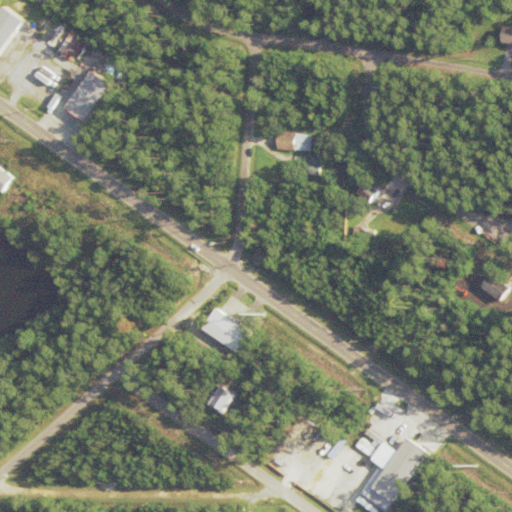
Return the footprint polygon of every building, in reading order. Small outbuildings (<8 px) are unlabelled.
[(51,9),(54,3),(64,10),(60,16),(51,9)] [(0,17),(7,8),(27,22),(0,58),(0,17)] [(41,37),(51,24),(39,15),(29,29),(41,37)] [(500,44),(511,44),(511,28),(501,28),(500,44)] [(70,62),(84,43),(72,33),(57,51),(70,62)] [(122,78),(127,71),(131,73),(125,81),(122,78)] [(70,109),(95,72),(115,86),(90,123),(70,109)] [(298,114),(300,101),(286,99),(287,90),(301,92),(304,72),(319,74),(314,117),(298,114)] [(327,116),(336,115),(336,124),(327,124),(327,116)] [(298,151),(298,152),(280,151),(281,145),(277,145),(277,138),(281,139),(281,132),(299,134),(299,135),(314,136),(313,152),(298,151)] [(309,175),(313,157),(325,160),(322,177),(309,175)] [(0,190),(0,167),(16,179),(5,194),(0,190)] [(361,195),(371,183),(383,193),(373,205),(361,195)] [(271,193),(272,185),(282,186),(282,194),(271,193)] [(3,203),(6,198),(20,207),(18,211),(3,203)] [(353,210),(356,202),(368,207),(364,215),(353,210)] [(362,238),(361,241),(354,239),(357,226),(377,231),(375,241),(362,238)] [(485,289),(495,276),(511,288),(511,292),(504,303),(485,289)] [(235,353),(249,333),(214,309),(200,330),(235,353)] [(216,406),(227,389),(239,396),(227,413),(216,406)] [(374,460),(380,450),(361,438),(355,447),(374,460)] [(360,496),(383,511),(388,511),(427,453),(405,439),(390,463),(383,459),(360,496)]
